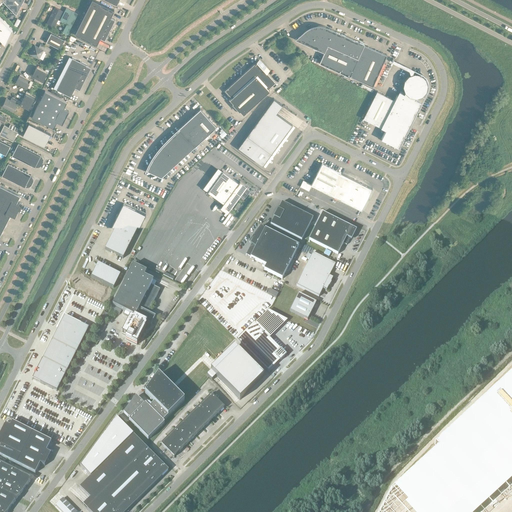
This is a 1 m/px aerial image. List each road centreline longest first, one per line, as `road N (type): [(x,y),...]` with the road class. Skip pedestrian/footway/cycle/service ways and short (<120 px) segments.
road 1 (unclassified): [(33,511),(307,137),(401,177)]
road 2 (unclassified): [(401,177),(442,95),(438,62),(423,47),(331,6),(297,10),(180,98)]
road 3 (unclassified): [(148,511),(318,342),(401,177)]
road 4 (tertiary): [(0,345),(105,136),(164,79)]
road 5 (unclassified): [(180,98),(127,148),(22,357)]
road 6 (tertiary): [(156,70),(98,125),(0,318)]
road 7 (unclassified): [(0,280),(120,42)]
road 8 (tertiary): [(164,79),(272,0)]
